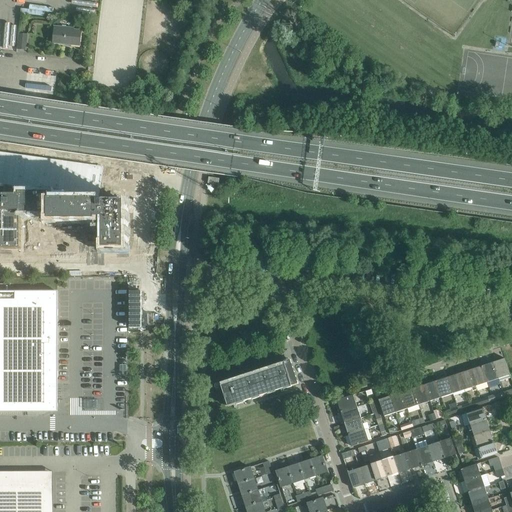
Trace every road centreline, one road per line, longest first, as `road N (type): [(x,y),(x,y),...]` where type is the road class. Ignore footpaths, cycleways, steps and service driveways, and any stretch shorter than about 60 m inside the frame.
road 1 (motorway): [(0,127),(511,205)]
road 2 (motorway): [(511,180),(0,104)]
road 3 (secondary): [(176,272),(207,122),(265,0)]
road 4 (residential): [(511,319),(497,309),(275,285)]
road 5 (residential): [(350,511),(275,285)]
road 6 (secondary): [(174,436),(176,272)]
